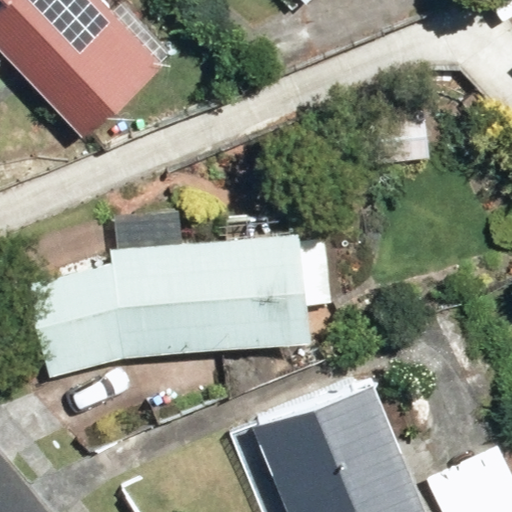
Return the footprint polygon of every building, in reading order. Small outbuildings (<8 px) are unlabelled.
[(150,56),(95,0),(0,0),(0,62),(69,134),(150,56)] [(366,161),(420,155),(414,108),(360,114),(366,161)] [(95,246),(96,258),(12,279),(37,377),(109,359),(291,336),(287,305),(322,301),(314,236),(279,241),(277,223),(95,246)] [(421,511),(359,368),(236,422),(275,511),(421,511)] [(511,500),(484,440),(417,472),(435,511),(509,511),(511,511),(511,500)]
